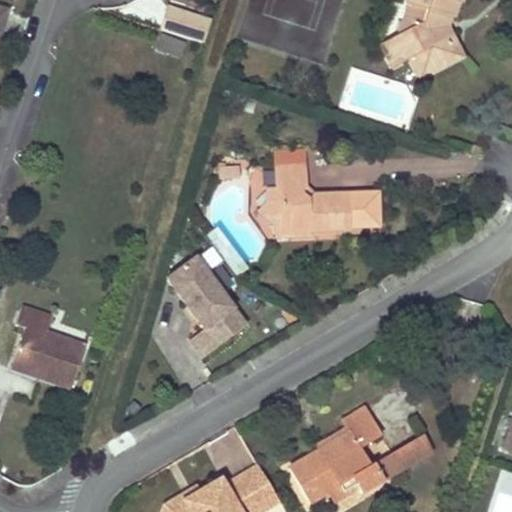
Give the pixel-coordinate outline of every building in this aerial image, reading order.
[(392,65),(410,57),(418,71),(451,53),(446,42),(452,40),(444,28),(439,30),(435,22),(438,14),(444,11),(450,14),(453,0),(456,0),(458,0),(406,0),(406,2),(411,4),(426,9),(421,23),(407,18),(403,30),(380,42),(392,65)] [(453,0),(450,14),(454,15),(458,0),(456,0),(453,0)] [(426,9),(411,4),(407,18),(421,23),(426,9)] [(208,20),(167,7),(161,27),(202,40),(208,20)] [(439,30),(444,28),(450,14),(444,11),(438,14),(435,22),(439,30)] [(420,76),(460,55),(452,40),(446,42),(451,53),(418,71),(420,76)] [(304,143),(272,145),(273,162),(304,161),(304,143)] [(310,235),(310,232),(310,229),(349,227),(349,225),(380,223),(379,189),(348,190),(314,192),(306,185),(304,161),(273,162),(275,191),(258,208),(274,223),(287,222),(288,235),(310,235)] [(236,164),(216,164),(216,176),(236,175),(236,164)] [(287,222),(274,223),(275,236),(288,235),(287,222)] [(198,252),(169,275),(207,324),(193,335),(207,353),(236,330),(223,313),(237,302),(198,252)] [(37,376),(69,386),(83,346),(43,332),(49,316),(20,306),(14,323),(23,327),(12,361),(39,370),(37,376)] [(12,361),(10,366),(37,376),(39,370),(12,361)] [(368,466),(363,457),(357,448),(380,434),(363,406),(340,420),(344,426),(346,431),(319,447),(288,466),(310,502),(328,491),(352,477),(356,485),(360,491),(382,478),(373,463),(368,466)] [(344,426),(316,443),(319,447),(346,431),(344,426)] [(390,452),(399,468),(429,449),(420,434),(390,452)] [(373,463),(382,478),(399,468),(390,452),(373,463)] [(183,499),(180,494),(163,504),(160,511),(237,511),(240,511),(258,511),(279,500),(256,463),(224,483),(213,481),(200,489),(183,499)] [(328,491),(333,499),(356,485),(352,477),(328,491)] [(197,484),(180,494),(183,499),(200,489),(197,484)]
